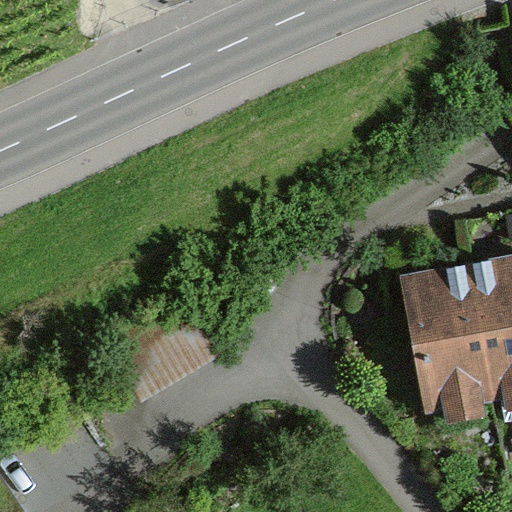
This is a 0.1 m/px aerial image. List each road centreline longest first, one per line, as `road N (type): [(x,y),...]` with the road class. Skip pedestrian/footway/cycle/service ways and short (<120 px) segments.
road 1 (residential): [(427,511),(349,407),(285,372),(217,385),(79,511)]
road 2 (tertiary): [(337,0),(0,149)]
